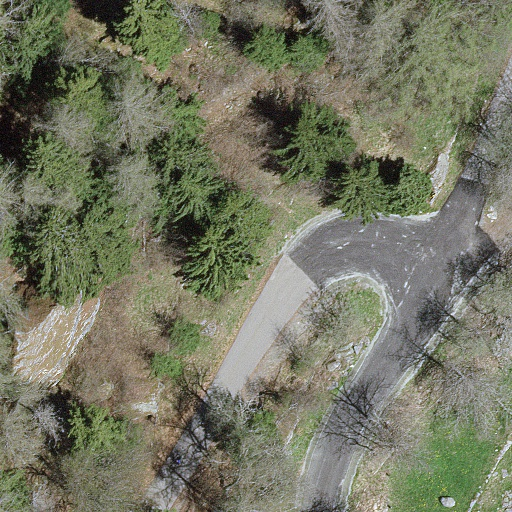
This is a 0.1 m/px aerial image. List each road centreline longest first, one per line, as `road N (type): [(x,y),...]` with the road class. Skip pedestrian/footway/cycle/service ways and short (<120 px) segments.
road 1 (unclassified): [(415,264),(390,249),(356,245),(338,247),(302,271),(250,341),(152,511)]
road 2 (unclassified): [(318,511),(346,429),(425,310),(428,295),(415,264)]
road 3 (residential): [(415,264),(456,224),(511,91)]
